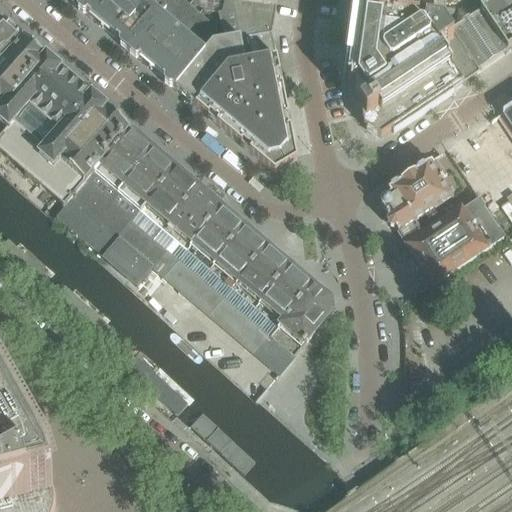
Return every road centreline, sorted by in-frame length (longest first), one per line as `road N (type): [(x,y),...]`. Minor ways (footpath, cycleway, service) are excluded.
road 1 (residential): [(343,203),(287,219),(274,214),(20,0)]
road 2 (residential): [(255,511),(0,292)]
road 3 (unclassified): [(413,511),(370,461),(370,341),(343,203)]
road 4 (residential): [(343,203),(302,50),(309,0)]
road 5 (residential): [(511,88),(343,203)]
